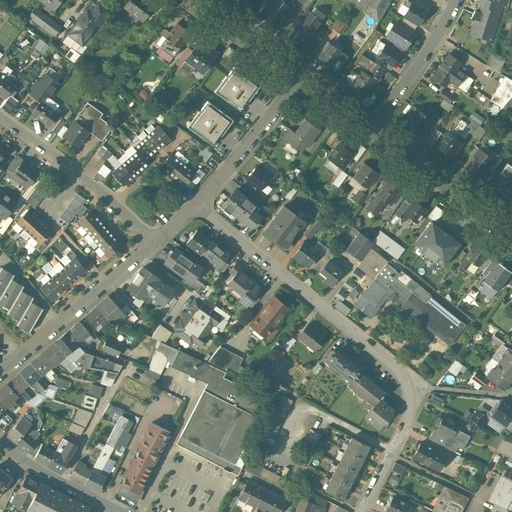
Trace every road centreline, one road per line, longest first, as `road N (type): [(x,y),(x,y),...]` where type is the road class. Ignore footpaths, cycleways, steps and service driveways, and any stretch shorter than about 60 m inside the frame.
road 1 (residential): [(194,205),(400,372),(408,418),(362,511)]
road 2 (residential): [(152,243),(0,375)]
road 3 (residential): [(152,243),(94,185),(0,116)]
road 4 (residential): [(368,130),(511,237)]
road 5 (unknown): [(108,507),(154,414),(174,419),(164,465)]
road 6 (residential): [(300,81),(194,205)]
road 7 (residential): [(368,130),(457,0)]
road 8 (residential): [(194,0),(300,81)]
road 9 (residential): [(108,507),(0,443)]
